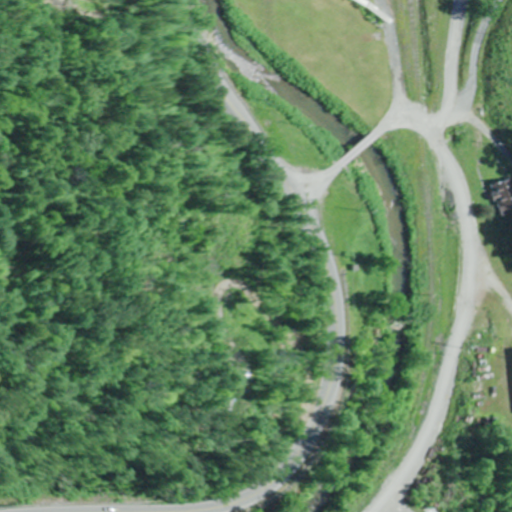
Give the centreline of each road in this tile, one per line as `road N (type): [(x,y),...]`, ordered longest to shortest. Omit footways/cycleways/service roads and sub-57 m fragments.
road 1 (secondary): [(187,0),(219,77),(318,233),(336,303),(332,378),(305,448),(282,477),(252,496),(190,511)]
road 2 (residential): [(378,135),(404,123),(432,131),(465,193),(472,257),(434,421),(403,476),(370,511)]
